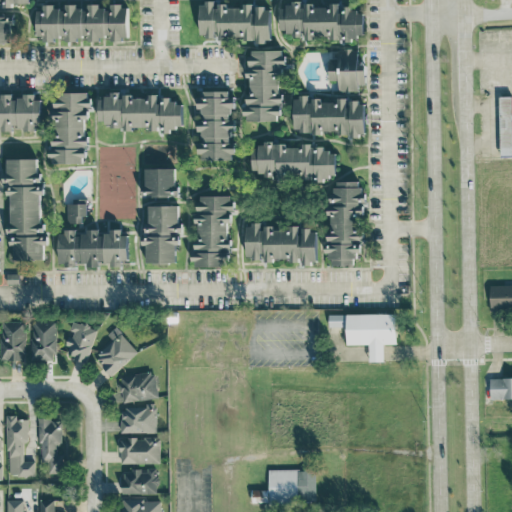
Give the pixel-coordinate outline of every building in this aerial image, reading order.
[(276,6),(277,37),(361,35),(361,11),(351,12),(351,3),(327,3),(327,5),(311,5),(311,0),(305,0),(286,0),(286,6),(276,6)] [(215,39),(267,39),(267,4),(240,4),(240,6),(224,6),(224,1),(196,1),(196,35),(215,35),(215,39)] [(127,4),(107,4),(107,7),(97,7),(97,3),(84,3),(84,7),(74,7),(74,3),(61,3),(61,4),(35,4),(34,37),(61,37),(61,40),(81,40),(101,40),(101,39),(127,39),(127,4)] [(10,19),(0,18),(0,15),(0,41),(9,42),(10,19)] [(363,83),(362,63),(356,64),(354,47),(335,48),(335,63),(326,63),(327,80),(336,79),(337,91),(357,89),(357,84),(363,83)] [(277,120),(276,71),(281,71),(281,48),(246,49),(246,95),(242,95),(242,120),(277,120)] [(230,159),(231,119),(228,119),(228,89),(200,89),(200,96),(193,95),(193,108),(198,108),(198,119),(194,119),(194,131),(198,131),(198,142),(196,142),(196,159),(230,159)] [(84,91),(50,91),(50,121),(49,121),(49,162),(83,162),(84,91)] [(37,98),(32,98),(33,92),(21,92),(21,94),(0,93),(0,128),(1,128),(36,129),(37,98)] [(170,127),(170,124),(178,124),(179,103),(170,102),(170,96),(155,96),(155,93),(146,93),(146,96),(129,96),(129,93),(118,92),(118,94),(95,93),(95,126),(170,127)] [(291,131),(347,131),(347,134),(362,134),(362,99),(334,99),(334,101),(318,101),(318,96),(306,96),(306,95),(291,95),(291,131)] [(496,95),(498,155),(511,154),(509,95),(496,95)] [(248,146),(248,171),(261,170),(261,176),(272,175),(272,178),(332,177),(332,150),(321,150),(321,144),(283,144),(283,141),(260,141),(260,146),(248,146)] [(11,259),(41,258),(41,244),(44,244),(44,234),(38,235),(37,184),(36,184),(35,157),(2,158),(3,193),(5,193),(7,244),(10,244),(11,259)] [(172,167),(142,167),(142,194),(172,194),(172,167)] [(351,265),(352,252),(358,252),(359,227),(353,227),(354,216),(361,216),(362,202),(359,202),(360,180),(333,179),(332,192),(326,192),(325,214),(328,214),(327,228),(324,228),(322,254),(329,255),(328,264),(351,265)] [(226,265),(224,220),(229,220),(228,194),(195,195),(195,211),(191,212),(191,222),(195,222),(195,239),(189,239),(190,266),(226,265)] [(84,221),(84,202),(65,202),(66,222),(84,221)] [(174,261),(174,232),(176,232),(176,204),(146,204),(146,223),(140,223),(140,244),(143,244),(143,261),(174,261)] [(286,228),(282,228),(262,222),(242,222),(242,254),(255,258),(258,258),(271,262),(273,257),(279,257),(293,261),(295,261),(299,262),(313,262),(313,230),(300,226),(299,226),(287,223),(286,228)] [(55,264),(97,264),(123,263),(122,229),(97,229),(55,229),(55,264)] [(511,283),(488,284),(488,309),(511,307),(511,283)] [(367,343),(367,361),(382,360),(381,343),(395,343),(394,312),(327,314),(327,326),(343,326),(344,344),(367,343)] [(24,359),(24,320),(0,320),(0,344),(0,360),(24,359)] [(55,359),(53,320),(30,320),(31,359),(55,359)] [(95,326),(71,320),(69,329),(70,330),(64,355),(86,361),(95,326)] [(112,340),(93,358),(110,376),(137,351),(114,326),(106,334),(112,340)] [(157,396),(152,370),(117,376),(122,402),(157,396)] [(511,375),(488,376),(488,398),(511,397),(511,375)] [(156,406),(120,405),(119,431),(156,432),(156,406)] [(33,474),(33,460),(22,460),(22,442),(27,442),(27,418),(15,418),(15,414),(5,414),(6,474),(33,474)] [(38,418),(38,461),(46,461),(46,473),(60,473),(60,418),(38,418)] [(118,462),(159,462),(159,437),(117,437),(118,462)] [(120,469),(120,493),(156,492),(155,468),(120,469)] [(267,469),(267,489),(249,489),(249,501),(315,501),(315,469),(267,469)] [(5,499),(5,511),(25,511),(25,498),(5,499)] [(37,511),(52,511),(53,498),(38,498),(37,511)] [(159,511),(159,498),(120,499),(120,511),(159,511)]
